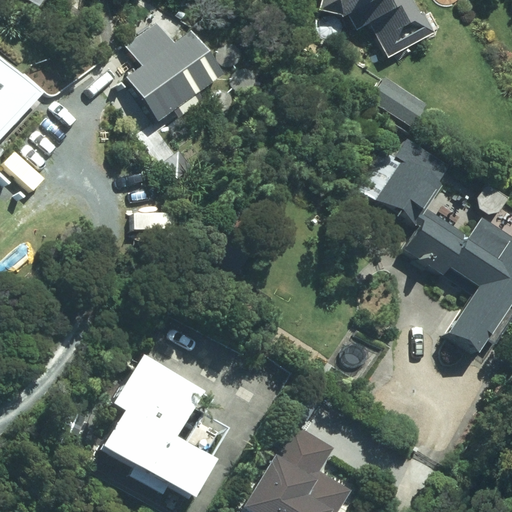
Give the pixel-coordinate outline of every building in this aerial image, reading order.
[(9,0),(30,12),(36,0),(9,0)] [(319,0),(315,16),(338,21),(344,18),(353,34),(364,27),(385,62),(430,36),(419,16),(415,19),(404,1),(405,0),(319,0)] [(118,48),(134,69),(117,81),(151,127),(215,79),(181,33),(165,45),(149,24),(118,48)] [(0,132),(34,97),(0,64),(0,132)] [(471,292),(440,339),(471,360),(481,345),(488,350),(511,313),(511,244),(477,221),(464,241),(422,213),(437,190),(421,179),(394,219),(413,231),(398,253),(438,280),(443,273),(471,292)] [(227,181),(221,190),(255,210),(261,201),(227,181)] [(126,208),(125,229),(149,230),(149,237),(171,237),(172,209),(126,208)] [(217,229),(199,259),(231,278),(249,248),(217,229)] [(257,343),(317,381),(327,367),(266,328),(257,343)] [(185,435),(193,422),(185,417),(194,401),(135,365),(105,413),(115,419),(93,455),(127,476),(122,484),(154,503),(158,495),(182,509),(206,469),(177,451),(180,446),(170,440),(176,430),(185,435)] [(337,511),(347,496),(311,474),(326,449),(285,424),(230,511),(337,511)]
